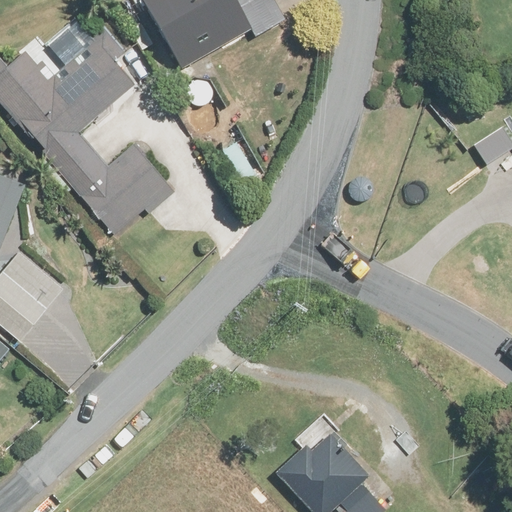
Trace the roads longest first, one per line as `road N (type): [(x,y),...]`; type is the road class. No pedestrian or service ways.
road 1 (residential): [(0,502),(100,413),(263,220)]
road 2 (residential): [(263,220),(456,304),(511,350)]
road 3 (residential): [(263,220),(322,122),(348,0)]
